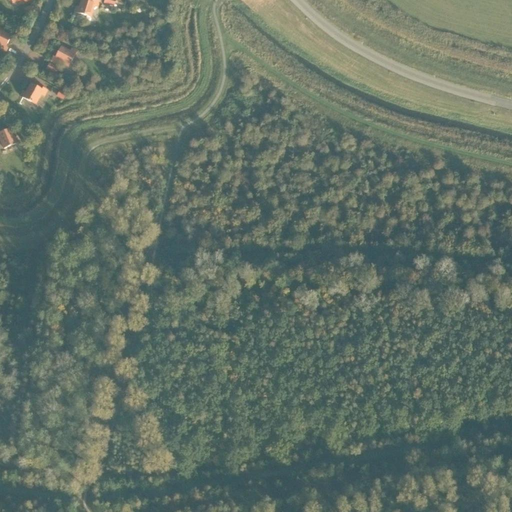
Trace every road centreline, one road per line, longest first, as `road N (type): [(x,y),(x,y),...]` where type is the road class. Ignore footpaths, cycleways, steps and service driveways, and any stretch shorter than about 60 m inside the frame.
road 1 (track): [(511,423),(163,477),(91,477)]
road 2 (unclassified): [(511,105),(386,64),(295,0)]
